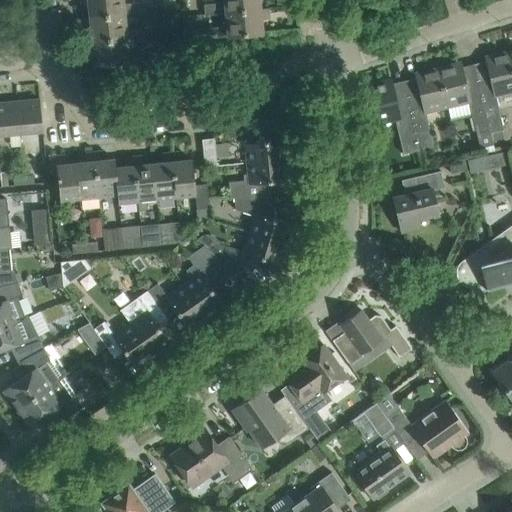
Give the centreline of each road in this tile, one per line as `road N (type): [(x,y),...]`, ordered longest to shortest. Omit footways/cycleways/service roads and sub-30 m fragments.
road 1 (residential): [(18,508),(308,300),(344,247)]
road 2 (residential): [(38,60),(88,118),(110,127),(233,115),(302,60),(334,57)]
road 3 (residential): [(344,247),(347,187),(334,57)]
road 4 (residential): [(334,57),(511,6)]
road 5 (residential): [(452,360),(388,269),(344,247)]
